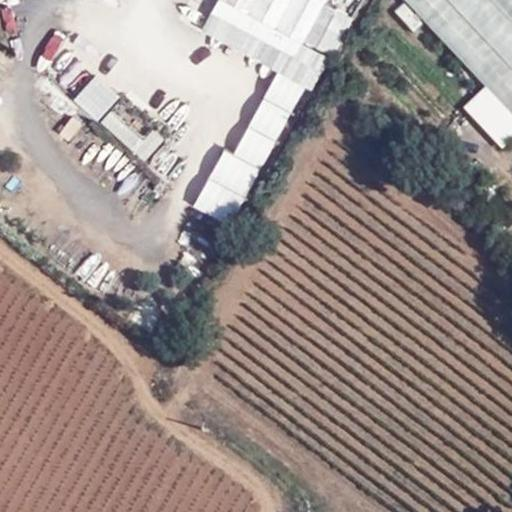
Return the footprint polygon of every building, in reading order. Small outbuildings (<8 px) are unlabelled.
[(232,0),(304,41),(326,0),(232,0)] [(511,0),(406,0),(511,112),(511,0)] [(335,47),(353,9),(335,1),(317,38),(335,47)] [(453,111),(464,100),(391,30),(381,41),(453,111)] [(97,112),(115,94),(93,72),(75,90),(97,112)]
